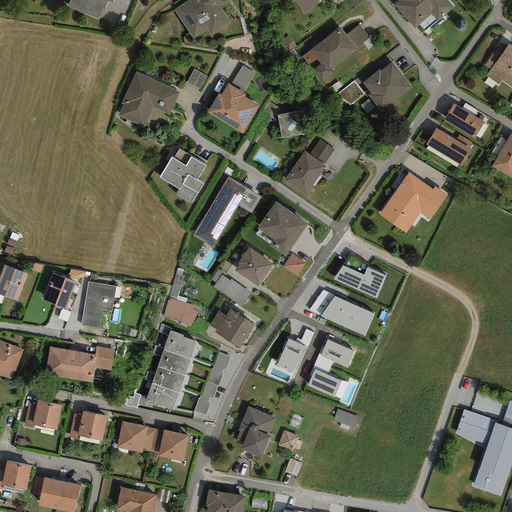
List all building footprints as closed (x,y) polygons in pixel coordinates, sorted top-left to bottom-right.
[(70,0),(67,6),(98,19),(103,9),(105,10),(108,2),(112,4),(113,0),(70,0)] [(188,0),(174,10),(193,38),(207,29),(211,35),(229,22),(219,7),(227,2),(225,0),(188,0)] [(293,0),(304,14),(320,2),(317,0),(336,0),(338,2),(339,0),(293,0)] [(398,0),(399,0),(394,4),(414,28),(419,25),(424,31),(437,20),(437,21),(453,8),(446,0),(398,0)] [(359,25),(346,35),(356,48),(369,37),(359,25)] [(340,27),(310,50),(320,64),(312,71),(321,82),(334,72),(331,69),(357,49),(356,48),(346,35),(340,27)] [(506,48),(500,44),(484,66),(490,70),(506,48)] [(490,70),(486,76),(498,85),(501,81),(511,88),(511,85),(511,46),(508,44),(506,48),(490,70)] [(379,70),(362,83),(370,93),(367,95),(381,112),(411,87),(392,62),(380,71),(379,70)] [(234,79),(247,86),(255,71),(243,64),(234,79)] [(207,77),(193,69),(186,83),(200,90),(207,77)] [(135,72),(121,103),(123,104),(118,115),(143,127),(152,107),(169,115),(179,92),(135,72)] [(354,79),(340,91),(350,103),(365,91),(354,79)] [(246,95),(227,83),(220,95),(218,93),(206,112),(242,134),(259,106),(244,97),(246,95)] [(462,109),(453,104),(443,120),(474,139),(484,122),(473,116),(462,109)] [(476,111),(465,104),(462,109),(473,116),(476,111)] [(301,111),(277,115),(281,138),(305,134),(301,111)] [(435,129),(426,145),(461,166),(471,150),(468,148),(455,140),(435,129)] [(511,134),(510,134),(491,166),(511,178),(511,175),(511,134)] [(459,135),(455,140),(468,148),(472,143),(459,135)] [(320,139),(309,154),(323,165),(334,150),(320,139)] [(173,159),(171,157),(159,178),(179,190),(182,184),(197,193),(203,184),(196,180),(207,161),(193,153),(191,156),(179,149),(173,159)] [(305,195),(325,166),(323,165),(309,154),(304,151),(283,180),(305,195)] [(409,173),(379,215),(405,233),(420,213),(430,220),(447,195),(435,187),(433,189),(409,173)] [(261,197),(227,177),(192,236),(213,248),(238,206),(251,214),(261,197)] [(275,202),(256,228),(273,240),(269,245),(285,256),(307,224),(275,202)] [(273,264),(248,247),(237,264),(238,265),(234,270),(258,286),(273,264)] [(306,263),(291,253),(282,267),(296,277),(306,263)] [(27,274),(5,265),(0,276),(0,294),(16,301),(27,274)] [(385,276),(367,267),(363,275),(343,265),(333,279),(376,299),(385,276)] [(76,283),(52,273),(42,300),(66,309),(76,283)] [(251,293),(230,279),(229,281),(221,275),(213,286),(242,306),(251,293)] [(88,282),(81,326),(99,329),(102,310),(111,312),(115,287),(88,282)] [(374,314),(322,290),(308,309),(321,315),(320,316),(365,336),(374,314)] [(171,295),(163,313),(191,326),(199,308),(171,295)] [(229,309),(225,315),(218,311),(209,323),(217,329),(214,332),(239,348),(254,325),(229,309)] [(297,338),(295,342),(304,346),(307,347),(313,333),(306,329),(301,340),(297,338)] [(170,331),(163,350),(190,359),(196,342),(182,337),(183,335),(170,331)] [(295,342),(288,339),(276,366),(292,373),(304,346),(295,342)] [(0,375),(12,380),(23,349),(0,340),(0,375)] [(354,352),(327,340),(324,347),(320,356),(332,361),(347,368),(354,352)] [(94,355),(78,352),(79,347),(69,345),(69,351),(49,347),(45,375),(92,383),(94,368),(97,355),(94,355)] [(327,374),(332,361),(320,356),(324,347),(321,346),(309,375),(311,376),(314,369),(327,374)] [(114,350),(96,347),(94,355),(97,355),(94,368),(110,370),(114,350)] [(163,350),(157,367),(184,376),(190,359),(163,350)] [(206,413),(231,355),(220,350),(194,408),(206,413)] [(157,367),(151,384),(179,393),(184,376),(157,367)] [(341,381),(314,369),(311,376),(307,386),(334,397),(341,381)] [(179,393),(151,384),(145,402),(157,407),(158,405),(173,410),(179,393)] [(33,425),(56,430),(61,406),(37,400),(36,405),(32,425),(33,425)] [(511,401),(509,401),(501,425),(511,428),(511,401)] [(32,425),(36,405),(29,403),(23,426),(33,428),(33,425),(32,425)] [(243,443),(240,449),(261,457),(270,436),(268,435),(275,418),(247,406),(237,430),(239,431),(236,440),(243,443)] [(359,417),(337,409),(333,420),(354,428),(359,417)] [(495,423),(496,423),(497,421),(463,409),(455,433),(487,445),(495,423)] [(77,436),(101,441),(106,416),(82,411),(81,415),(77,436)] [(77,436),(81,415),(74,414),(68,438),(76,439),(77,436)] [(147,427),(121,421),(116,448),(142,453),(147,427)] [(496,423),(495,423),(487,445),(473,486),(494,493),(500,477),(506,479),(511,460),(511,428),(501,425),(496,423)] [(189,435),(163,430),(158,456),(183,462),(189,435)] [(299,436),(283,430),(277,445),(293,451),(299,436)] [(290,459),(284,472),(296,476),(301,463),(290,459)] [(31,466),(7,461),(1,485),(26,490),(31,466)] [(44,478),(37,506),(55,509),(61,481),(44,478)] [(61,481),(55,509),(67,511),(73,511),(79,486),(61,481)] [(121,487),(116,510),(125,511),(151,511),(156,495),(121,487)] [(242,511),(245,496),(207,490),(205,506),(207,506),(206,511),(242,511)]
